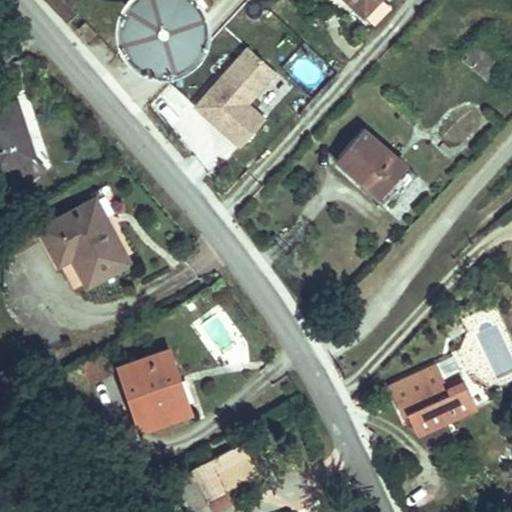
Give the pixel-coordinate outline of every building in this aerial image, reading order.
[(68,0),(42,0),(63,25),(73,15),(78,10),(68,0)] [(127,0),(126,9),(128,18),(133,26),(140,33),(148,37),(158,39),(167,37),(176,33),(183,26),(187,17),(189,7),(187,0),(127,0)] [(357,0),(366,8),(373,0),(357,0)] [(471,0),(458,0),(445,16),(474,41),(493,19),(471,0)] [(97,40),(84,23),(78,28),(91,45),(97,40)] [(245,45),(188,105),(237,151),(266,120),(250,104),(277,75),(245,45)] [(0,95),(0,111),(14,152),(29,147),(9,92),(0,95)] [(0,157),(14,152),(0,111),(0,157)] [(360,120),(334,150),(380,190),(406,160),(360,120)] [(127,257),(92,196),(40,224),(58,256),(68,251),(85,282),(127,257)] [(21,202),(0,213),(0,221),(6,232),(32,219),(21,202)] [(421,325),(368,345),(379,373),(384,372),(391,390),(396,387),(420,378),(453,366),(446,346),(431,351),(421,325)] [(176,370),(172,347),(120,356),(132,410),(172,404),(166,372),(176,370)] [(0,404),(25,396),(16,368),(0,372),(0,404)] [(403,404),(427,394),(420,378),(396,387),(403,404)] [(191,453),(208,491),(252,469),(234,432),(191,453)] [(208,491),(191,453),(182,458),(200,495),(208,491)]
